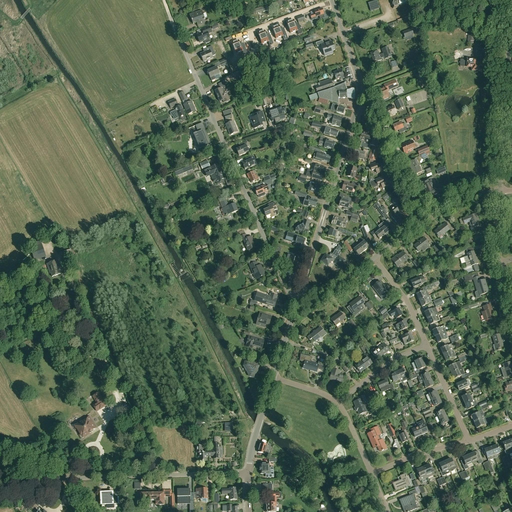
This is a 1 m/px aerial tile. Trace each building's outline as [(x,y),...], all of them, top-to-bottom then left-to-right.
[(393,0),(391,0),(393,9),(399,8),(399,6),(408,4),(407,0),(393,0)] [(376,1),(368,3),(371,11),(379,9),(376,1)] [(254,10),(255,14),(269,10),(268,6),(254,10)] [(317,17),(320,16),(321,19),(325,18),(324,15),(324,14),(322,8),(315,11),(316,14),(311,15),(312,20),(318,18),(317,17)] [(190,15),(193,24),(197,22),(198,25),(206,23),(207,24),(210,23),(209,20),(205,21),(202,11),(190,15)] [(297,17),(298,19),(300,26),(306,24),(305,20),(304,15),(297,17)] [(293,20),(286,23),(291,34),(297,31),(299,35),(302,34),(298,23),(295,24),(293,20)] [(279,25),(272,28),(276,39),(283,37),(284,40),(288,39),(284,28),(280,30),(279,25)] [(197,35),(200,43),(209,39),(208,35),(212,33),(209,27),(202,29),(203,33),(197,35)] [(405,38),(413,35),(411,29),(403,32),(405,38)] [(264,31),(258,33),(262,44),(268,42),(270,46),(273,44),(269,34),(266,35),(264,31)] [(311,39),(311,40),(310,36),(303,38),(305,42),(306,44),(305,45),(307,49),(313,46),(312,42),(311,39)] [(239,41),(232,43),(236,54),(242,52),(244,56),(247,54),(243,43),(240,45),(239,41)] [(316,43),(318,47),(322,46),(325,56),(334,53),(333,51),(335,50),(332,41),(324,44),(323,41),(316,43)] [(212,46),(208,47),(209,51),(201,54),(204,62),(213,58),(213,56),(215,55),(212,46)] [(381,50),(383,54),(380,55),(378,51),(371,53),(374,63),(382,60),(381,58),(384,57),(385,59),(390,57),(388,48),(381,50)] [(247,56),(238,60),(240,66),(250,63),(247,56)] [(485,65),(485,60),(481,60),(479,64),(477,63),(477,60),(461,59),(461,66),(467,67),(467,68),(472,68),(472,71),(475,72),(476,72),(476,73),(477,73),(478,73),(479,72),(483,72),(483,65),(485,65)] [(214,68),(207,71),(212,81),(216,79),(214,76),(219,74),(216,67),(220,66),(218,62),(213,65),(214,68)] [(342,70),(334,72),(334,73),(331,74),(332,77),(335,75),(337,79),(341,78),(342,79),(345,78),(342,70)] [(332,82),(331,79),(320,83),(321,86),(316,88),(317,91),(335,85),(334,81),(332,82)] [(395,80),(384,85),(385,87),(387,92),(391,90),(390,88),(392,87),(397,85),(395,80)] [(224,81),(219,84),(221,89),(215,91),(220,102),(223,100),(224,103),(230,100),(227,91),(226,92),(224,88),(227,87),(224,81)] [(320,98),(328,101),(339,103),(339,97),(340,98),(346,97),(346,96),(346,92),(346,90),(345,83),(329,89),(318,93),(319,98),(320,98)] [(389,95),(388,94),(387,92),(385,87),(380,89),(381,90),(378,92),(380,98),(382,101),(390,97),(389,95)] [(184,92),(179,94),(183,101),(187,99),(184,92)] [(168,102),(171,108),(178,105),(176,99),(168,102)] [(395,102),(399,110),(404,107),(401,99),(395,102)] [(192,101),(184,105),(188,115),(196,111),(192,101)] [(182,109),(182,108),(181,105),(176,107),(177,110),(176,110),(177,111),(173,113),(176,119),(179,118),(180,120),(182,121),(185,120),(186,117),(185,115),(183,109),(182,109)] [(344,114),(346,108),(339,106),(335,105),(334,108),(338,109),(337,112),(344,114)] [(276,108),(280,122),(286,120),(284,114),(287,113),(285,107),(282,108),(282,106),(279,107),(276,108)] [(397,113),(394,106),(386,110),(389,116),(397,113)] [(276,108),(267,111),(271,122),(275,121),(276,123),(280,122),(276,108)] [(251,118),(254,129),(263,126),(261,121),(265,120),(262,112),(255,114),(256,117),(251,118)] [(343,118),(334,116),(328,114),(327,119),(331,120),(329,124),(332,124),(332,125),(340,127),(343,118)] [(231,135),(238,132),(234,121),(226,124),(231,135)] [(396,132),(397,131),(398,134),(407,131),(405,127),(404,128),(401,122),(393,126),(396,132)] [(203,123),(196,126),(199,132),(197,133),(194,134),(200,149),(204,147),(205,149),(212,146),(203,123)] [(338,134),(338,132),(331,129),(326,128),(324,134),(329,136),(329,135),(337,137),(337,136),(338,134)] [(365,145),(370,147),(371,144),(370,144),(372,137),(362,134),(360,141),(365,142),(365,145)] [(369,159),(377,161),(380,147),(380,146),(377,145),(378,142),(376,141),(377,139),(373,138),(371,146),(373,147),(373,150),(371,150),(369,158),(369,159)] [(328,139),(327,140),(326,140),(326,141),(321,139),(319,145),(325,147),(324,148),(333,150),(335,142),(330,141),(330,140),(328,139)] [(412,140),(411,140),(411,141),(402,145),(403,149),(405,153),(416,149),(412,140)] [(250,146),(248,142),(241,145),(242,147),(237,149),(240,156),(249,152),(247,148),(250,146)] [(331,157),(323,154),(324,153),(320,152),(321,149),(310,145),(309,149),(315,151),(313,159),(321,162),(321,161),(329,163),(331,157)] [(417,151),(420,156),(425,153),(426,155),(431,154),(428,147),(417,151)] [(367,159),(369,151),(364,149),(363,152),(355,150),(353,157),(363,160),(364,158),(367,159)] [(409,163),(412,169),(419,166),(420,165),(419,163),(421,159),(427,156),(426,155),(425,153),(420,156),(419,156),(419,157),(415,159),(416,161),(409,163)] [(256,160),(254,155),(247,158),(248,161),(243,163),(246,170),(255,166),(253,161),(256,160)] [(219,164),(210,167),(207,160),(200,164),(203,171),(204,170),(206,175),(207,177),(211,176),(214,183),(216,182),(217,184),(225,181),(224,179),(225,178),(224,175),(222,175),(221,171),(222,171),(219,164)] [(387,170),(384,163),(377,166),(376,163),(370,165),(372,171),(376,169),(377,174),(387,170)] [(326,168),(316,165),(313,164),(311,170),(314,171),(324,174),(326,168)] [(357,169),(350,166),(347,176),(354,178),(357,169)] [(412,169),(414,175),(421,172),(419,166),(412,169)] [(322,181),(324,174),(314,171),(314,172),(311,171),(310,172),(309,175),(309,176),(312,177),(312,178),(322,181)] [(256,176),(254,172),(247,174),(249,178),(250,177),(252,182),(257,180),(256,180),(259,179),(257,175),(256,176)] [(376,179),(370,182),(369,182),(372,189),(381,185),(382,189),(393,185),(390,178),(384,180),(382,177),(376,179)] [(255,190),(257,196),(258,195),(259,198),(266,195),(265,193),(265,192),(269,190),(267,186),(273,183),(271,179),(265,182),(267,185),(255,190)] [(357,189),(358,184),(352,182),(352,185),(345,183),(342,189),(352,192),(353,188),(357,189)] [(434,188),(431,189),(429,183),(425,185),(428,191),(425,192),(428,198),(430,201),(433,199),(432,196),(437,194),(434,188)] [(307,189),(308,189),(308,190),(319,194),(321,187),(310,184),(310,185),(309,184),(307,189)] [(393,196),(390,192),(382,198),(385,201),(393,196)] [(221,208),(222,207),(223,209),(222,209),(225,216),(238,211),(235,203),(229,206),(225,198),(219,200),(216,201),(219,206),(220,206),(221,208)] [(308,198),(308,199),(306,198),(304,205),(308,207),(309,205),(316,207),(318,201),(308,198)] [(353,202),(350,201),(342,199),(339,206),(348,209),(349,205),(351,206),(353,202)] [(278,211),(277,209),(274,202),(268,205),(269,208),(264,210),(267,217),(270,215),(272,218),(276,216),(278,215),(279,214),(279,213),(278,211)] [(395,206),(391,209),(395,214),(402,223),(405,221),(399,214),(400,213),(395,206)] [(380,207),(377,209),(378,210),(383,217),(386,215),(386,214),(381,208),(380,207)] [(395,214),(391,217),(398,226),(402,223),(395,214)] [(477,227),(481,225),(477,214),(463,219),(465,224),(470,222),(472,228),(473,231),(478,229),(477,227)] [(334,217),(332,224),(341,227),(345,228),(346,223),(343,222),(343,220),(334,217)] [(307,230),(309,225),(310,222),(305,220),(303,224),(298,227),(297,227),(295,231),(307,235),(308,231),(307,230)] [(387,221),(384,223),(384,222),(378,226),(380,228),(385,235),(390,230),(388,227),(390,226),(387,221)] [(450,229),(445,223),(435,232),(439,238),(450,229)] [(373,231),(371,233),(375,238),(377,236),(379,239),(385,235),(380,228),(377,231),(378,232),(375,234),(373,231)] [(330,229),(328,236),(335,238),(336,236),(340,237),(341,233),(346,234),(346,231),(341,230),(340,232),(338,232),(330,229)] [(460,239),(462,237),(457,230),(454,232),(460,239)] [(297,235),(288,233),(286,240),(292,242),(293,241),(295,241),(296,239),(297,239),(296,243),(304,245),(306,239),(297,236),(297,235)] [(247,238),(246,234),(241,236),(242,240),(244,240),(248,250),(255,248),(252,239),(251,237),(247,238)] [(428,248),(427,246),(429,244),(424,238),(414,246),(417,250),(418,252),(421,250),(423,252),(428,248)] [(474,244),(470,239),(466,242),(470,247),(474,244)] [(46,257),(45,255),(41,240),(34,242),(36,249),(31,250),(34,261),(46,257)] [(344,243),(351,252),(353,250),(346,241),(344,243)] [(365,241),(359,245),(364,251),(370,247),(365,241)] [(277,253),(280,254),(282,247),(276,245),(274,253),(277,254),(277,253)] [(346,261),(339,256),(344,248),(339,245),(333,254),(331,253),(329,256),(326,254),(321,261),(328,266),(332,261),(334,262),(334,263),(341,268),(346,261)] [(359,256),(364,251),(359,245),(354,249),(359,256)] [(439,254),(442,252),(436,245),(433,247),(439,254)] [(71,250),(63,253),(66,259),(71,258),(70,255),(72,254),(71,250)] [(479,264),(475,251),(466,254),(467,256),(464,257),(464,258),(465,263),(467,267),(479,264)] [(396,258),(395,257),(392,259),(398,267),(409,259),(403,252),(396,258)] [(295,275),(297,268),(299,260),(295,259),(295,258),(294,257),(288,255),(285,263),(284,268),(286,268),(288,269),(287,272),(295,275)] [(61,275),(60,271),(61,271),(57,261),(47,264),(50,274),(51,274),(52,277),(61,275)] [(255,274),(257,279),(266,275),(264,271),(263,271),(261,265),(258,267),(256,262),(250,265),(254,274),(255,274)] [(411,282),(414,287),(414,289),(419,287),(418,285),(420,285),(420,286),(423,285),(422,284),(425,282),(423,276),(411,282)] [(481,281),(479,277),(473,279),(477,292),(475,292),(475,293),(476,298),(477,298),(481,297),(480,296),(483,295),(489,293),(485,280),(481,281)] [(380,281),(373,287),(380,296),(387,291),(380,281)] [(426,290),(416,294),(419,301),(426,298),(429,296),(426,290)] [(271,292),(270,296),(258,293),(255,301),(252,300),(250,305),(256,307),(257,302),(275,307),(277,299),(278,295),(272,294),(273,292),(271,292)] [(426,298),(419,301),(421,307),(429,304),(432,303),(429,296),(426,298)] [(350,305),(348,307),(353,315),(364,307),(362,305),(364,303),(360,297),(349,305),(350,305)] [(370,301),(368,302),(365,305),(370,311),(374,307),(370,301)] [(494,315),(491,305),(484,307),(485,312),(482,313),(485,321),(490,319),(489,316),(494,315)] [(379,311),(382,315),(387,311),(384,307),(379,311)] [(431,310),(424,313),(427,319),(434,316),(438,314),(435,307),(431,309),(431,310)] [(399,309),(390,313),(392,317),(395,316),(396,318),(403,315),(399,309)] [(269,324),(271,317),(260,313),(258,321),(258,320),(261,321),(260,322),(260,325),(265,327),(266,324),(269,324)] [(335,317),(331,319),(336,325),(345,318),(341,313),(335,317)] [(434,316),(427,319),(430,325),(437,322),(440,321),(438,316),(440,315),(439,313),(438,314),(434,316)] [(408,327),(405,321),(399,324),(396,326),(399,332),(408,327)] [(382,329),(384,332),(385,334),(391,331),(390,330),(389,330),(387,326),(382,329)] [(433,331),(435,337),(446,332),(444,326),(433,331)] [(326,333),(321,327),(308,337),(311,341),(312,340),(312,341),(313,340),(312,340),(313,339),(315,341),(326,333)] [(435,337),(438,343),(449,338),(446,332),(435,337)] [(21,341),(34,336),(32,333),(20,338),(21,341)] [(414,341),(411,333),(405,335),(401,337),(405,345),(409,343),(414,341)] [(505,340),(503,333),(493,337),(495,345),(493,346),(495,352),(502,350),(501,347),(504,347),(502,341),(505,340)] [(264,341),(254,338),(249,336),(246,347),(253,349),(254,346),(262,349),(264,341)] [(384,345),(382,346),(380,343),(376,346),(378,349),(383,355),(389,351),(384,345)] [(453,350),(450,344),(441,349),(443,355),(454,350),(453,350)] [(374,349),(371,351),(372,354),(377,360),(383,355),(378,349),(376,351),(374,349)] [(443,355),(446,361),(456,357),(454,350),(443,355)] [(306,360),(303,368),(317,372),(318,369),(323,371),(326,360),(320,359),(318,364),(311,362),(313,357),(301,354),(300,361),(303,360),(306,360)] [(359,359),(361,362),(366,368),(372,364),(369,360),(371,358),(368,354),(366,356),(365,355),(359,359)] [(449,367),(451,373),(459,370),(462,368),(460,364),(466,361),(465,360),(468,358),(467,356),(469,356),(468,355),(467,355),(459,359),(460,361),(456,363),(456,364),(449,367)] [(354,367),(351,363),(346,357),(345,356),(343,357),(344,359),(343,359),(348,365),(349,365),(352,369),(354,367)] [(422,358),(417,361),(415,362),(417,367),(416,368),(417,371),(426,367),(422,358)] [(366,368),(361,362),(359,359),(356,361),(358,364),(355,366),(358,369),(356,370),(358,374),(366,368)] [(256,378),(260,365),(245,361),(245,362),(246,362),(245,366),(249,367),(248,370),(247,371),(250,377),(256,378)] [(511,362),(508,364),(507,363),(503,365),(507,377),(511,375),(511,362)] [(451,373),(454,379),(465,374),(462,368),(459,370),(451,373)] [(342,384),(345,376),(339,375),(340,371),(333,369),(330,380),(342,384)] [(403,369),(397,372),(403,385),(404,384),(403,382),(407,380),(406,377),(403,369)] [(397,372),(391,374),(390,375),(393,382),(392,383),(392,384),(391,384),(393,389),(394,388),(394,389),(399,387),(398,384),(401,383),(402,385),(403,385),(397,372)] [(421,384),(424,382),(431,379),(429,373),(421,376),(418,377),(421,384)] [(434,385),(431,379),(424,382),(427,388),(434,385)] [(388,385),(387,381),(386,380),(377,384),(380,390),(380,389),(382,393),(387,391),(388,393),(394,391),(391,384),(388,385)] [(468,387),(466,381),(457,384),(459,391),(468,387)] [(429,394),(432,400),(439,397),(437,391),(429,394)] [(94,406),(97,410),(97,412),(98,412),(107,405),(99,393),(93,397),(97,404),(94,406)] [(462,397),(465,404),(474,400),(474,399),(473,397),(471,398),(469,394),(462,397)] [(367,412),(363,403),(366,402),(363,396),(359,398),(359,400),(354,402),(360,415),(367,412)] [(439,397),(432,400),(429,402),(430,405),(433,403),(435,406),(442,403),(439,397)] [(475,407),(476,406),(477,404),(475,399),(474,399),(474,400),(465,404),(468,410),(475,407)] [(418,400),(410,403),(411,406),(413,405),(417,407),(418,409),(421,408),(418,400)] [(435,418),(436,420),(446,416),(444,410),(437,413),(438,416),(438,417),(435,418)] [(472,416),(474,422),(482,419),(479,412),(472,416)] [(449,422),(446,416),(436,420),(437,423),(440,422),(442,426),(446,424),(445,423),(449,422)] [(96,429),(89,417),(86,419),(87,419),(82,422),(83,423),(76,427),(79,432),(78,432),(79,433),(81,431),(85,437),(90,434),(89,433),(96,429)] [(474,422),(477,428),(485,425),(482,419),(474,422)] [(423,421),(417,424),(417,425),(421,435),(428,432),(425,425),(423,421)] [(402,431),(398,433),(399,436),(402,443),(408,441),(405,433),(404,431),(405,430),(404,428),(407,427),(405,422),(401,423),(403,427),(401,428),(402,431)] [(392,424),(387,426),(392,437),(397,435),(392,424)] [(417,425),(410,427),(412,430),(415,438),(421,435),(417,425)] [(382,434),(378,427),(371,430),(372,432),(368,434),(374,448),(378,446),(380,452),(387,449),(383,439),(380,441),(378,436),(382,434)] [(219,444),(216,444),(216,437),(213,437),(214,451),(207,451),(207,454),(209,454),(209,456),(214,456),(214,459),(220,459),(220,458),(221,458),(221,454),(219,454),(219,444)] [(511,449),(509,441),(503,443),(505,451),(504,451),(506,455),(511,452),(511,449)] [(260,446),(258,452),(265,454),(265,453),(269,454),(270,450),(266,449),(268,445),(261,443),(260,444),(259,446),(260,446)] [(206,457),(209,456),(209,454),(207,454),(207,451),(205,451),(205,453),(202,453),(202,445),(196,445),(197,453),(200,453),(200,461),(207,461),(206,457)] [(497,445),(491,448),(494,455),(495,458),(498,457),(497,454),(500,453),(497,445)] [(491,448),(484,450),(487,458),(488,460),(489,460),(495,458),(494,455),(491,448)] [(483,463),(481,459),(478,451),(469,455),(472,463),(478,461),(480,464),(483,463)] [(468,465),(472,463),(469,455),(463,458),(461,459),(462,461),(461,461),(465,470),(469,468),(468,465)] [(451,459),(446,461),(449,469),(450,472),(457,468),(455,463),(454,464),(451,459)] [(446,461),(439,464),(438,465),(443,476),(450,473),(450,472),(449,469),(446,461)] [(274,468),(270,468),(269,464),(260,464),(261,474),(265,474),(266,478),(274,478),(274,468)] [(431,464),(423,468),(428,478),(435,474),(431,464)] [(427,478),(428,478),(423,468),(417,470),(419,475),(418,476),(420,481),(422,480),(423,482),(427,480),(427,478)] [(402,480),(392,483),(394,487),(396,491),(409,485),(405,474),(400,476),(402,480)] [(445,490),(443,485),(440,478),(437,480),(440,486),(442,491),(445,490)] [(237,488),(230,488),(230,489),(222,490),(222,495),(226,495),(226,494),(230,494),(231,500),(237,500),(237,488)] [(196,490),(196,500),(210,499),(210,493),(208,493),(207,489),(196,490)] [(190,490),(177,490),(178,505),(189,505),(190,506),(194,506),(194,502),(190,502),(190,490)] [(411,505),(410,503),(416,501),(413,495),(417,493),(415,490),(408,493),(410,496),(400,500),(404,511),(408,511),(416,509),(414,504),(411,505)] [(146,493),(141,493),(141,499),(146,499),(146,500),(156,500),(156,505),(165,505),(165,497),(166,497),(165,491),(163,491),(163,493),(160,493),(160,492),(146,492),(146,493)] [(101,494),(101,505),(113,505),(118,504),(118,496),(113,496),(113,492),(107,492),(107,494),(101,494)] [(278,502),(278,499),(281,499),(281,493),(279,493),(279,492),(269,492),(269,497),(274,497),(274,501),(273,501),(273,503),(267,503),(267,509),(265,509),(265,511),(275,511),(277,511),(276,502),(278,502)] [(500,509),(498,504),(503,502),(501,499),(493,503),(497,510),(500,509)]
